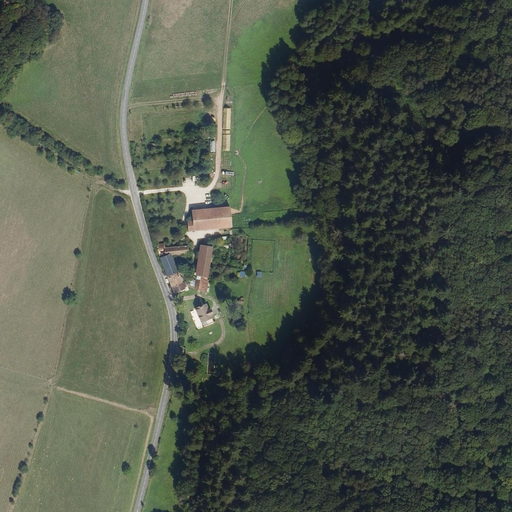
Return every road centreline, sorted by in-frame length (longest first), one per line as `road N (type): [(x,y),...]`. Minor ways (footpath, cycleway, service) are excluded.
road 1 (secondary): [(145,0),(124,98),(125,157),(174,344),(136,511)]
road 2 (track): [(0,116),(114,188),(132,191)]
